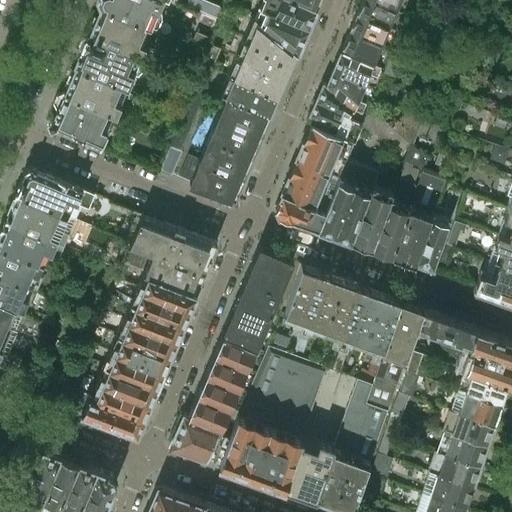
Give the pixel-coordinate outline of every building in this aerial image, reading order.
[(97,0),(100,5),(101,5),(144,25),(149,26),(159,0),(97,0)] [(295,0),(266,0),(264,8),(266,9),(306,26),(314,8),(295,0)] [(295,0),(314,8),(317,0),(295,0)] [(402,8),(382,0),(360,0),(356,9),(388,23),(391,15),(398,18),(402,8)] [(382,0),(402,8),(405,0),(382,0)] [(101,5),(93,24),(90,32),(140,54),(145,43),(138,40),(144,25),(101,5)] [(306,26),(266,9),(261,21),(301,38),(306,26)] [(388,23),(356,9),(349,27),(388,43),(391,34),(384,31),(388,23)] [(301,38),(261,21),(252,13),(242,36),(292,59),(301,38)] [(388,43),(349,27),(342,45),(373,58),(377,49),(384,52),(388,43)] [(87,31),(79,49),(80,50),(74,63),(76,64),(119,84),(126,86),(132,71),(136,73),(140,70),(143,61),(142,55),(140,54),(90,32),(87,31)] [(292,59),(242,36),(235,54),(284,79),(292,59)] [(206,51),(202,60),(211,64),(218,46),(210,43),(206,51)] [(372,62),(340,48),(333,66),(364,81),(368,71),(376,74),(379,65),(372,62)] [(284,79),(235,54),(227,72),(277,95),(284,79)] [(76,64),(68,82),(65,90),(105,108),(115,112),(120,101),(113,98),(119,84),(76,64)] [(358,97),(364,81),(333,66),(326,83),(352,105),(359,109),(361,109),(365,100),(358,97)] [(277,95),(227,72),(219,90),(226,93),(269,114),(277,95)] [(195,80),(192,88),(203,92),(206,84),(195,80)] [(355,120),(347,117),(352,105),(326,83),(322,81),(306,119),(309,121),(309,122),(352,140),(360,122),(355,120)] [(203,92),(192,88),(189,95),(200,99),(203,92)] [(105,108),(65,90),(64,90),(56,93),(53,101),(56,109),(57,109),(51,122),(100,143),(106,129),(98,125),(105,108)] [(269,114),(226,93),(217,113),(261,132),(269,114)] [(200,99),(189,95),(186,102),(197,107),(200,99)] [(197,107),(186,102),(183,109),(194,114),(197,107)] [(355,120),(359,109),(352,105),(347,117),(355,120)] [(194,114),(183,109),(180,116),(191,121),(194,114)] [(261,132),(217,113),(208,135),(252,153),(261,132)] [(191,121),(180,116),(177,124),(188,128),(191,121)] [(316,226),(346,155),(352,140),(309,122),(274,205),(278,212),(316,226)] [(188,128),(177,124),(175,130),(185,135),(188,128)] [(185,135),(175,130),(172,137),(182,142),(185,135)] [(252,153),(208,135),(199,157),(243,175),(252,153)] [(182,142),(172,137),(169,145),(179,149),(182,142)] [(408,207),(417,184),(413,183),(418,168),(411,165),(412,163),(423,167),(426,159),(427,155),(410,142),(404,160),(405,160),(399,176),(398,175),(390,195),(389,198),(387,198),(387,199),(408,207)] [(181,150),(179,149),(169,145),(159,168),(171,173),(181,150)] [(188,154),(185,161),(195,165),(198,158),(188,154)] [(349,237),(370,187),(377,168),(346,155),(316,226),(349,237)] [(195,165),(192,172),(189,179),(189,180),(234,197),(243,175),(199,157),(198,158),(195,165)] [(195,165),(185,161),(182,168),(192,172),(195,165)] [(93,191),(31,165),(24,169),(14,192),(65,213),(73,217),(79,202),(87,205),(93,191)] [(192,172),(182,168),(179,174),(189,179),(192,172)] [(414,260),(431,212),(442,179),(443,176),(423,169),(417,184),(408,207),(391,252),(414,260)] [(368,244),(387,199),(387,198),(389,198),(390,195),(370,187),(349,237),(368,244)] [(73,217),(65,213),(14,192),(3,218),(9,221),(62,243),(67,230),(73,217)] [(391,252),(408,207),(387,199),(368,244),(391,252)] [(511,208),(507,207),(503,218),(511,221),(507,237),(511,238),(511,208)] [(216,240),(141,212),(129,240),(149,249),(203,271),(216,240)] [(431,212),(414,260),(432,267),(449,224),(437,220),(439,215),(431,212)] [(62,243),(9,221),(3,218),(0,224),(0,245),(43,264),(49,250),(57,253),(62,243)] [(456,221),(453,227),(460,230),(464,232),(466,225),(456,221)] [(511,238),(507,237),(498,234),(494,245),(504,248),(499,262),(511,266),(511,238)] [(203,271),(149,249),(129,240),(115,275),(135,283),(141,267),(145,269),(195,289),(203,271)] [(293,258),(258,244),(221,332),(255,346),(256,346),(293,258)] [(444,269),(452,246),(447,244),(439,267),(444,269)] [(38,275),(43,264),(0,245),(0,274),(33,288),(38,275)] [(299,334),(322,270),(301,262),(292,287),(281,311),(296,317),(291,331),(299,334)] [(511,266),(499,262),(494,276),(484,273),(480,285),(511,296),(511,266)] [(195,289),(145,269),(141,267),(135,283),(188,305),(195,289)] [(324,327),(341,277),(322,270),(299,334),(295,346),(302,349),(312,322),(324,327)] [(0,274),(0,301),(13,307),(23,311),(33,288),(0,274)] [(338,348),(360,283),(341,277),(324,327),(336,331),(331,346),(338,348)] [(188,305),(135,283),(128,300),(182,322),(188,305)] [(361,344),(381,291),(360,283),(338,348),(337,351),(332,363),(340,366),(350,340),(361,344)] [(377,362),(399,297),(381,291),(361,344),(373,348),(370,359),(377,362)] [(410,340),(414,327),(422,306),(399,297),(377,362),(376,365),(372,377),(370,383),(365,400),(386,408),(410,340)] [(182,322),(128,300),(122,315),(175,338),(182,322)] [(9,348),(18,327),(16,327),(23,311),(13,307),(0,301),(0,351),(2,345),(9,348)] [(451,316),(427,308),(422,306),(414,327),(420,328),(443,337),(451,316)] [(175,338),(122,315),(116,330),(168,353),(175,338)] [(475,325),(451,316),(443,337),(467,346),(475,325)] [(511,338),(475,325),(467,346),(471,347),(511,361),(511,338)] [(168,353),(116,330),(109,346),(162,369),(168,353)] [(255,346),(221,332),(213,352),(246,367),(255,346)] [(287,348),(291,337),(276,332),(272,343),(287,348)] [(267,344),(245,398),(290,414),(306,420),(315,394),(326,366),(267,344)] [(162,369),(109,346),(103,362),(107,364),(155,384),(162,369)] [(511,361),(471,347),(464,368),(472,370),(508,384),(511,381),(511,361)] [(412,349),(405,369),(415,373),(423,352),(412,349)] [(246,367),(213,352),(204,373),(238,387),(246,367)] [(155,384),(107,364),(103,362),(96,377),(149,399),(155,384)] [(508,384),(472,370),(464,368),(457,388),(464,391),(501,404),(504,397),(508,396),(511,388),(508,384)] [(47,370),(43,383),(56,388),(61,375),(47,370)] [(238,387),(204,373),(195,393),(230,408),(238,387)] [(149,399),(96,377),(90,393),(94,395),(142,416),(149,399)] [(351,510),(386,408),(365,400),(370,383),(358,378),(355,377),(348,397),(334,439),(336,440),(314,497),(351,510)] [(78,388),(71,406),(80,409),(87,392),(78,388)] [(499,412),(501,404),(464,391),(457,388),(455,394),(450,408),(495,424),(499,419),(499,412)] [(398,390),(391,410),(397,412),(401,414),(409,393),(398,390)] [(94,395),(90,393),(87,392),(80,409),(130,428),(136,430),(142,416),(94,395)] [(230,408),(195,393),(186,413),(186,414),(219,428),(221,429),(230,408)] [(488,444),(495,424),(450,408),(443,429),(450,432),(488,444)] [(391,410),(384,430),(390,432),(397,412),(391,410)] [(219,428),(186,414),(186,413),(183,412),(171,440),(169,445),(174,447),(206,458),(218,462),(226,442),(215,438),(219,428)] [(237,416),(226,442),(218,462),(235,468),(252,421),(237,416)] [(314,497),(336,440),(334,439),(311,430),(314,423),(306,420),(299,437),(298,441),(314,447),(298,491),(314,497)] [(250,474),(268,427),(252,421),(235,468),(250,474)] [(265,479),(281,436),(283,432),(268,427),(250,474),(265,479)] [(488,444),(450,432),(443,429),(436,449),(481,465),(488,444)] [(384,430),(377,451),(385,454),(392,433),(390,432),(384,430)] [(281,485),(298,441),(299,437),(283,432),(281,436),(265,479),(281,485)] [(298,441),(281,485),(298,491),(314,447),(298,441)] [(38,500),(40,495),(58,452),(31,442),(19,470),(29,473),(21,492),(38,500)] [(481,465),(436,449),(433,448),(426,468),(437,472),(474,486),(481,465)] [(377,451),(370,471),(385,476),(392,456),(385,454),(377,451)] [(76,459),(58,452),(40,495),(57,502),(76,459)] [(94,466),(76,459),(57,502),(76,511),(94,466)] [(94,466),(76,511),(75,511),(100,511),(115,479),(112,472),(94,466)] [(363,490),(362,491),(371,494),(378,496),(385,476),(370,471),(363,490)] [(474,486),(437,472),(430,492),(467,506),(474,486)] [(201,499),(162,485),(159,484),(155,485),(154,488),(145,510),(150,511),(199,511),(205,500),(201,499)] [(464,511),(467,506),(430,492),(423,490),(416,510),(422,511),(464,511)] [(362,491),(355,511),(364,511),(371,494),(362,491)] [(238,511),(205,500),(199,511),(238,511)]
